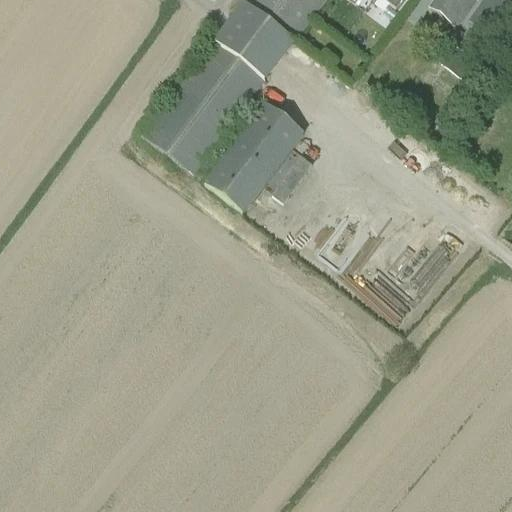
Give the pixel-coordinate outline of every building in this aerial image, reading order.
[(191,180),(325,0),(246,0),(140,141),(191,180)] [(377,0),(394,13),(403,0),(377,0)] [(455,31),(476,4),(470,0),(435,0),(428,11),(455,31)] [(511,0),(485,0),(467,27),(476,33),(502,53),(511,39),(511,0)] [(486,74),(502,53),(476,33),(459,54),(486,74)] [(452,49),(438,67),(478,96),(492,78),(486,74),(459,54),(452,49)] [(241,218),(302,137),(264,108),(203,189),(241,218)] [(259,220),(282,188),(271,180),(248,213),(259,220)]
